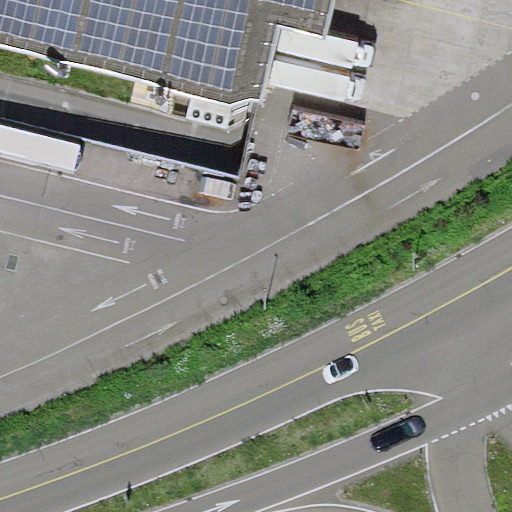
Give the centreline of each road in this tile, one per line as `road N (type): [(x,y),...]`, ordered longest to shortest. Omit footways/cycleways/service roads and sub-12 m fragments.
road 1 (secondary): [(511,287),(120,457),(0,497)]
road 2 (secondary): [(208,511),(481,396)]
road 3 (unclassified): [(481,396),(459,487),(469,511)]
